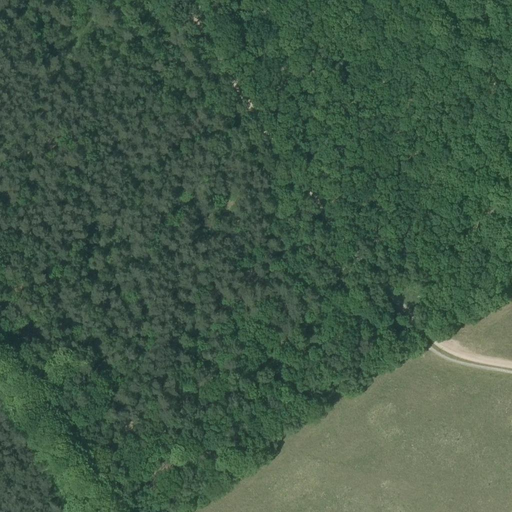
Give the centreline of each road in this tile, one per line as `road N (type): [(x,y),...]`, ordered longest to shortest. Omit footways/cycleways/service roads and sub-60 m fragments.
road 1 (track): [(187,0),(271,141),(405,315),(449,352),(511,365)]
road 2 (track): [(392,297),(303,372),(256,397),(92,438),(64,432),(0,328)]
